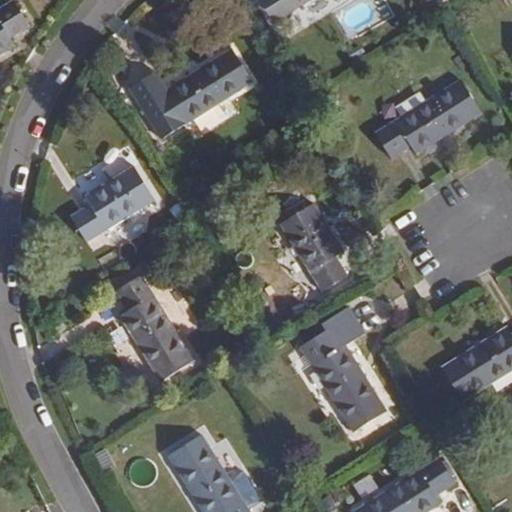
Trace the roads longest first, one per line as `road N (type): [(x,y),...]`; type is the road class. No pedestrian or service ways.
road 1 (residential): [(112,0),(53,69),(20,138),(0,252)]
road 2 (residential): [(0,315),(13,361),(89,511)]
